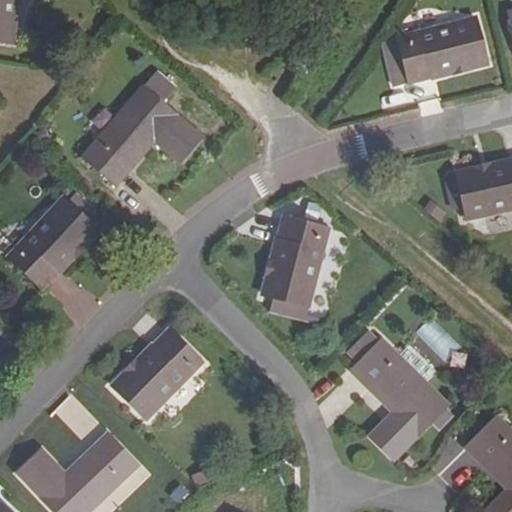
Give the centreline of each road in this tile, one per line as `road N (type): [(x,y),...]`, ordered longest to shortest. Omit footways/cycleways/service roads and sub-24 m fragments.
road 1 (track): [(511,328),(298,157),(238,87),(168,28),(193,0)]
road 2 (residential): [(167,266),(298,157),(511,113)]
road 3 (residential): [(326,497),(303,405),(167,266)]
road 4 (residential): [(0,428),(167,266)]
